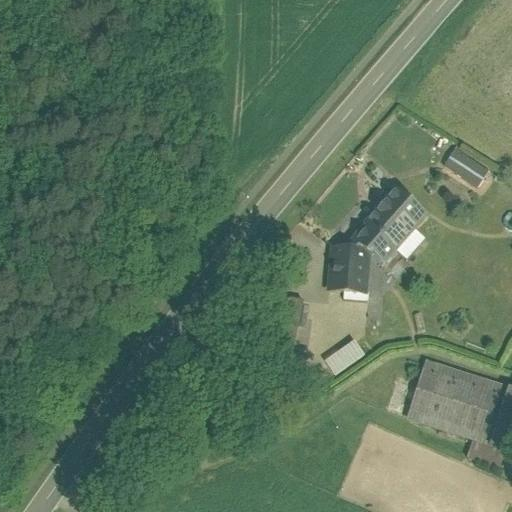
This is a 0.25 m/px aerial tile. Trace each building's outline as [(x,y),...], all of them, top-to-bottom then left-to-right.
[(490,179),(454,157),(445,172),(480,194),(490,179)] [(350,254),(322,255),(324,307),(368,306),(367,270),(384,282),(395,267),(406,275),(424,250),(413,242),(425,226),(389,201),(350,254)] [(267,298),(254,377),(285,382),(299,304),(267,298)] [(320,364),(330,379),(361,359),(350,343),(320,364)] [(511,427),(511,403),(425,374),(406,431),(500,462),(511,427)]
